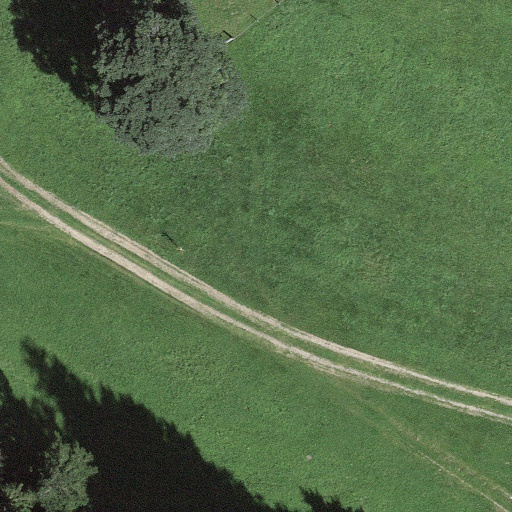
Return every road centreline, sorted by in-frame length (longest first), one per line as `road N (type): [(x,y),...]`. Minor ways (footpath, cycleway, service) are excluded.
road 1 (track): [(97,229),(284,337),(382,378)]
road 2 (track): [(382,378),(485,492),(511,511)]
road 3 (track): [(382,378),(511,412)]
